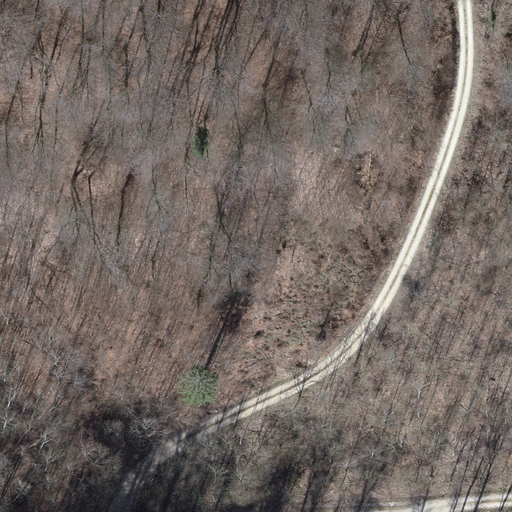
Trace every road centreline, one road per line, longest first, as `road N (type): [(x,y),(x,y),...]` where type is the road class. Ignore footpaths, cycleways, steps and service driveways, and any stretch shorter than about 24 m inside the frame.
road 1 (track): [(469,0),(474,40),(465,88),(425,223),(374,318),(294,385),(147,456),(116,493),(116,511)]
road 2 (track): [(460,497),(249,511)]
